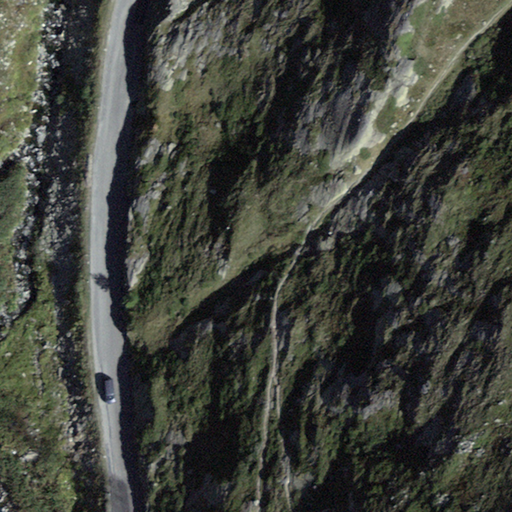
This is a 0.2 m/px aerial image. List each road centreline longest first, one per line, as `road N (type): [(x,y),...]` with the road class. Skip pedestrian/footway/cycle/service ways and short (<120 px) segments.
road 1 (trunk): [(308,511),(484,0)]
road 2 (tertiary): [(137,0),(113,129),(106,265),(126,511)]
